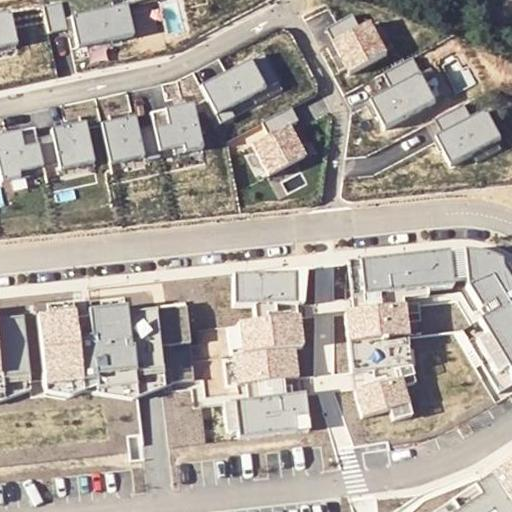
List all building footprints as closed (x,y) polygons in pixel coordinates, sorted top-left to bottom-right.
[(54,0),(46,2),(52,29),(70,26),(64,0),(54,0)] [(128,1),(73,13),(80,44),(135,32),(128,1)] [(0,44),(19,40),(12,8),(0,10),(0,44)] [(327,26),(350,71),(387,51),(372,20),(361,26),(353,12),(327,26)] [(278,79),(263,50),(203,82),(222,117),(234,110),(230,104),(278,79)] [(391,86),(370,97),(385,125),(436,98),(413,55),(383,70),(391,86)] [(156,121),(162,148),(175,145),(177,151),(204,145),(194,99),(153,108),(156,121)] [(464,101),(434,116),(441,130),(435,133),(450,161),(500,135),(486,107),(471,115),(464,101)] [(264,135),(253,140),(269,171),(305,152),(293,129),(289,121),(299,116),(292,103),(257,121),(264,135)] [(138,112),(104,120),(113,161),(145,154),(146,158),(163,154),(162,148),(156,121),(141,124),(138,112)] [(55,130),(40,133),(46,164),(61,161),(62,167),(96,160),(87,118),(54,125),(55,130)] [(37,123),(0,131),(0,159),(4,179),(31,173),(30,167),(46,164),(40,133),(37,123)] [(511,384),(511,271),(509,270),(492,261),(472,255),(453,254),(358,265),(361,299),(457,290),(511,384)] [(358,265),(344,266),(349,315),(363,313),(361,299),(358,265)] [(294,273),(234,274),(235,305),(295,305),(294,273)] [(307,273),(294,273),(295,305),(304,305),(307,273)] [(77,307),(40,311),(47,381),(83,377),(83,380),(98,378),(98,384),(135,381),(196,374),(188,301),(128,308),(128,302),(90,306),(91,317),(78,319),(77,307)] [(363,313),(349,315),(343,315),(348,367),(405,361),(400,309),(363,313)] [(230,351),(233,381),(296,375),(293,345),(300,344),(297,313),(239,320),(242,349),(230,351)] [(0,389),(6,389),(4,375),(30,373),(24,314),(0,316),(0,389)] [(402,408),(395,383),(353,395),(360,420),(402,408)] [(308,417),(305,394),(237,402),(241,438),(299,432),(297,418),(308,417)] [(308,417),(297,418),(299,432),(309,431),(308,417)] [(511,511),(511,467),(443,511),(511,511)]
